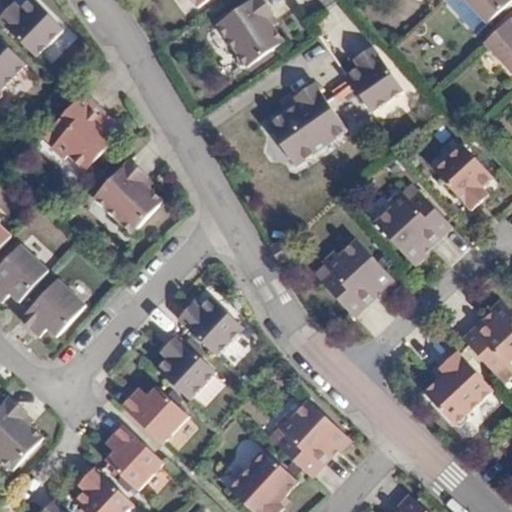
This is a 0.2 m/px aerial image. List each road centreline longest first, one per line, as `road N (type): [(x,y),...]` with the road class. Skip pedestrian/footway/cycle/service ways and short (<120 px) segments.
road 1 (residential): [(227,217),(54,400),(0,345)]
road 2 (residential): [(100,0),(227,217)]
road 3 (residential): [(341,384),(511,236)]
road 4 (residential): [(227,217),(300,344),(341,384)]
